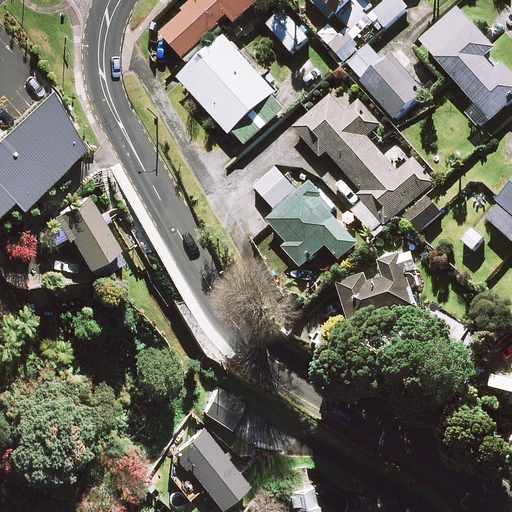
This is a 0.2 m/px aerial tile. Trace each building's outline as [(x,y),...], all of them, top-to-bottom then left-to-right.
[(184,63),(220,30),(217,27),(221,23),(237,40),(273,7),(266,0),(195,0),(158,35),(184,63)] [(311,0),(309,2),(329,23),(333,19),(340,25),(341,24),(349,32),(367,16),(359,7),(366,0),(311,0)] [(405,11),(394,0),(388,0),(354,34),(368,47),(405,11)] [(432,11),(423,0),(414,0),(406,7),(417,22),(432,11)] [(473,106),(464,114),(478,130),(487,122),(489,124),(511,103),(511,78),(500,65),(493,72),(483,60),(493,52),(457,11),(419,45),(473,106)] [(291,55),(309,40),(306,37),(309,34),(301,25),(298,28),(284,12),(267,27),(291,55)] [(359,51),(346,34),(328,47),(341,65),(359,51)] [(177,81),(229,137),(232,134),(244,148),(284,111),(271,97),(274,95),(223,39),(177,81)] [(383,66),(368,48),(347,66),(393,121),(426,93),(394,56),(383,66)] [(364,196),(359,201),(363,205),(353,213),(374,237),(434,183),(411,157),(395,172),(366,139),(381,126),(345,85),(294,131),(320,160),(327,154),(364,196)] [(86,149),(52,90),(0,138),(0,212),(14,200),(22,208),(86,149)] [(298,195),(276,171),(255,190),(275,213),(266,221),(287,246),(283,249),(301,269),(326,248),(339,262),(356,247),(322,208),(326,206),(308,186),(298,195)] [(511,185),(482,219),(511,244),(511,185)] [(121,251),(90,197),(56,217),(69,239),(72,238),(90,268),(121,251)] [(440,215),(426,200),(404,219),(419,235),(440,215)] [(418,270),(410,249),(376,262),(381,276),(367,282),(364,275),(336,286),(353,334),(417,310),(404,275),(418,270)] [(468,330),(428,309),(417,330),(456,351),(468,330)] [(511,376),(511,363),(498,354),(484,376),(504,389),(511,376)] [(246,406),(220,390),(206,413),(232,429),(246,406)] [(250,486),(205,431),(177,453),(222,509),(250,486)] [(317,511),(316,488),(267,491),(268,511),(317,511)]
